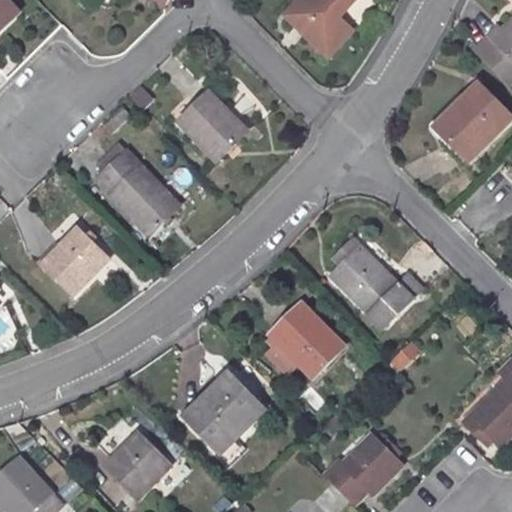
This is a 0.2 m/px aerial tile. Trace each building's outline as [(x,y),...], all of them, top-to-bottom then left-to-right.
[(0,0),(0,30),(20,11),(8,0),(0,0)] [(298,0),(297,2),(330,30),(356,0),(298,0)] [(496,22),(484,33),(469,49),(509,88),(511,85),(511,23),(505,31),(496,22)] [(511,118),(479,85),(434,129),(468,163),(511,118)] [(181,123),(219,161),(248,131),(210,93),(181,123)] [(99,166),(106,173),(120,188),(112,196),(151,235),(180,206),(121,145),(99,166)] [(106,173),(97,181),(112,196),(120,188),(106,173)] [(72,297),(110,258),(80,228),(61,248),(41,267),(72,297)] [(355,240),(336,259),(343,266),(362,247),(355,240)] [(41,267),(61,248),(56,242),(36,262),(41,267)] [(331,277),(384,329),(422,290),(410,277),(401,285),(362,247),(343,266),(331,277)] [(300,365),(314,379),(345,346),(303,305),(272,337),(281,346),(276,351),(287,362),(292,357),(300,365)] [(0,321),(0,337),(8,329),(0,321)] [(410,341),(388,364),(400,374),(421,352),(410,341)] [(268,356),(289,376),(300,365),(292,357),(287,362),(276,351),(281,346),(279,345),(268,356)] [(484,432),(493,441),(499,448),(511,435),(511,361),(501,373),(507,380),(464,423),(479,437),(484,432)] [(219,393),(190,423),(221,455),(265,412),(229,375),(215,390),(219,393)] [(211,385),(182,414),(190,423),(219,393),(215,390),(211,385)] [(172,466),(139,433),(125,419),(99,445),(112,460),(106,467),(138,500),(172,466)] [(484,432),(479,437),(487,446),(493,441),(484,432)] [(392,454),(384,446),(374,435),(344,465),(341,461),(326,476),(356,505),(369,492),(373,496),(403,465),(392,454)] [(388,441),(384,446),(392,454),(396,450),(388,441)] [(21,458),(0,476),(0,498),(12,511),(55,511),(63,505),(21,458)]
